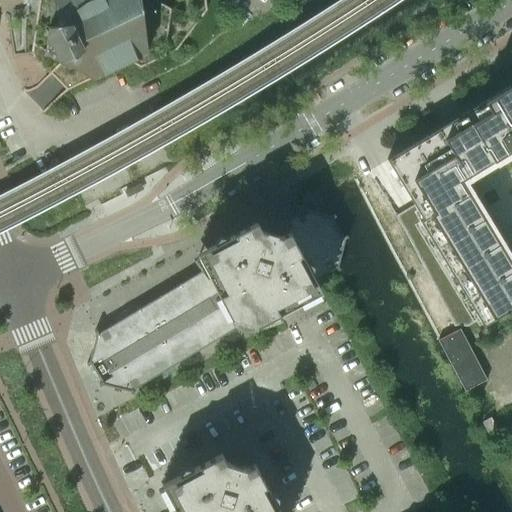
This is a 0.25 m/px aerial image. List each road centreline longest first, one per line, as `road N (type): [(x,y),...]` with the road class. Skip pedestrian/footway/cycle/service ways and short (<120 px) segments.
road 1 (unclassified): [(126,227),(511,5)]
road 2 (residential): [(92,472),(10,283)]
road 3 (residential): [(262,379),(92,472)]
road 4 (residential): [(10,283),(126,227)]
